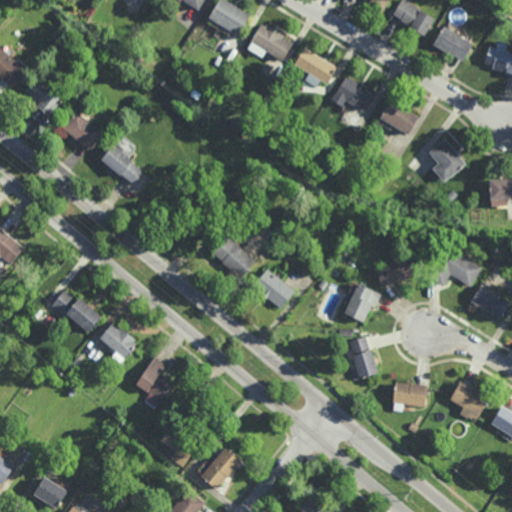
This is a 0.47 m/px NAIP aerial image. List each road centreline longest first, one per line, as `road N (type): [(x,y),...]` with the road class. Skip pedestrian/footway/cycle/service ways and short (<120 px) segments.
road 1 (tertiary): [(454,511),(0,127)]
road 2 (tertiary): [(0,173),(403,511)]
road 3 (residential): [(295,0),(501,124)]
road 4 (residential): [(331,409),(247,511)]
